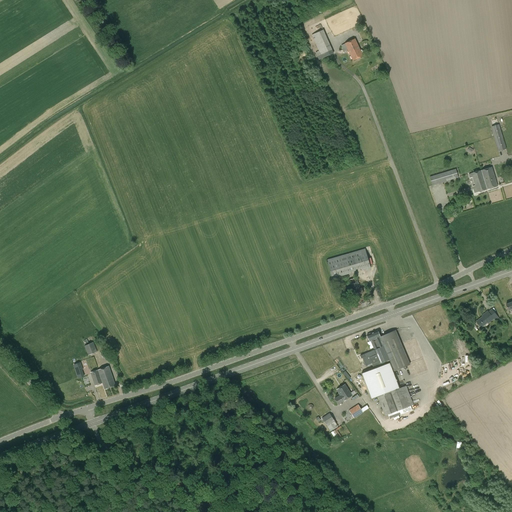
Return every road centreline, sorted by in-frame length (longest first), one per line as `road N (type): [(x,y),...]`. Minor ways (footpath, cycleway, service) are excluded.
road 1 (unclassified): [(80,410),(329,326),(511,249)]
road 2 (secondary): [(89,424),(511,270)]
road 3 (unknown): [(435,285),(366,96),(338,59),(336,44),(351,33)]
road 4 (unclassified): [(210,511),(113,450),(89,424)]
